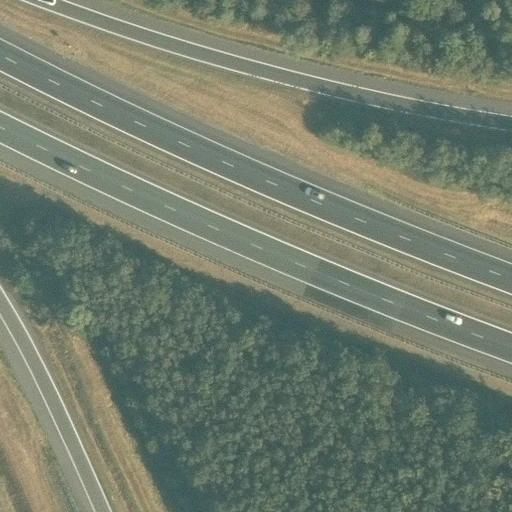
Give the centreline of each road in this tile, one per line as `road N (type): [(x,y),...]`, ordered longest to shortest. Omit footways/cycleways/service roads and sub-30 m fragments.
road 1 (motorway): [(511,279),(317,202),(0,53)]
road 2 (motorway): [(0,130),(185,219),(511,350)]
road 3 (motorway): [(511,122),(222,61),(41,0)]
road 4 (motorway): [(0,297),(101,511)]
